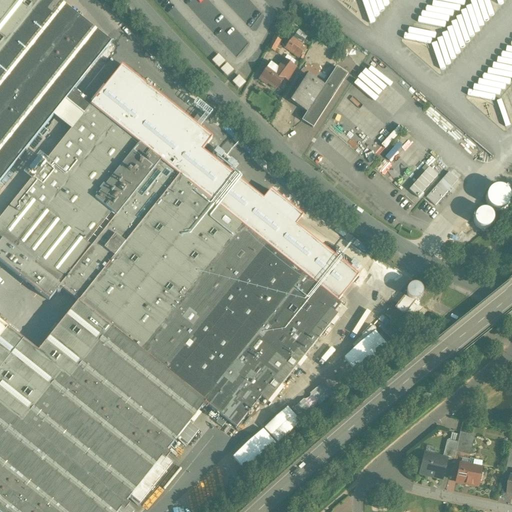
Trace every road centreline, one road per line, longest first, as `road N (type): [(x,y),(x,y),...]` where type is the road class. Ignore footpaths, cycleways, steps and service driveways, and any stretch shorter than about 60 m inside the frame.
road 1 (tertiary): [(134,0),(323,189),(454,278)]
road 2 (primary): [(257,511),(511,297)]
road 3 (residential): [(511,350),(377,469)]
road 4 (residential): [(377,469),(412,488),(511,510)]
